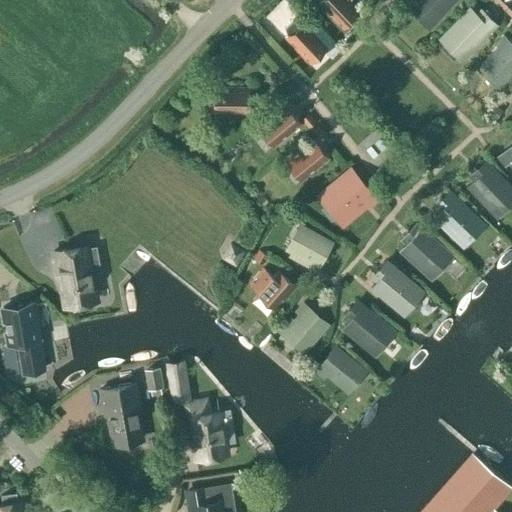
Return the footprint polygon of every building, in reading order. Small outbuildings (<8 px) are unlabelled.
[(343,29),(360,12),(349,0),(321,0),(318,3),(343,29)] [(443,8),(450,0),(416,0),(415,1),(436,20),(446,10),(443,8)] [(478,17),(472,10),(449,33),(468,54),(478,44),(476,41),(494,23),(483,12),(478,17)] [(309,64),(327,47),(303,21),(300,24),(291,20),(284,27),(287,36),(285,38),(309,64)] [(488,64),(502,79),(511,69),(511,44),(504,37),(497,45),(502,50),(488,64)] [(248,113),(248,88),(213,88),(213,113),(248,113)] [(258,129),(273,148),(301,126),(285,107),(258,129)] [(301,182),(328,159),(313,141),(285,163),(301,182)] [(511,145),(498,158),(505,166),(511,159),(511,145)] [(492,208),(511,189),(511,188),(505,180),(502,183),(483,162),(472,173),(477,178),(470,184),(492,208)] [(369,205),(377,199),(353,170),(327,192),(347,216),(366,201),(369,205)] [(459,238),(479,218),(470,210),(468,212),(448,193),(437,204),(442,209),(436,215),(459,238)] [(435,240),(433,243),(414,225),(404,237),(409,241),(403,248),(427,270),(446,250),(435,240)] [(317,270),(330,246),(301,230),(288,255),(317,270)] [(66,305),(94,300),(89,274),(101,272),(96,246),(89,247),(89,245),(54,251),(56,266),(59,265),(66,305)] [(399,307),(415,288),(384,262),(374,274),(379,279),(373,286),(399,307)] [(275,310),(295,286),(277,270),(272,276),(262,267),(248,283),(258,292),(256,295),(275,310)] [(44,368),(33,302),(1,307),(7,345),(17,343),(22,372),(44,368)] [(306,343),(325,321),(304,303),(297,311),(303,316),(291,331),(306,343)] [(370,347),(388,325),(377,316),(375,319),(355,303),(346,315),(351,319),(345,326),(370,347)] [(332,348),(314,370),(322,377),(328,371),(343,384),(356,368),(332,348)] [(191,400),(184,359),(164,362),(171,403),(191,400)] [(162,386),(158,366),(143,369),(147,389),(162,386)] [(142,438),(141,437),(153,434),(150,419),(138,421),(136,410),(142,409),(137,383),(101,389),(104,404),(107,404),(114,443),(142,438)] [(190,417),(197,457),(224,453),(218,413),(207,414),(205,400),(185,403),(187,418),(190,417)] [(511,485),(474,452),(421,511),(498,511),(493,507),(511,485)] [(234,511),(231,484),(203,488),(187,491),(189,511),(234,511)] [(17,503),(16,493),(1,495),(2,506),(0,506),(0,511),(19,511),(18,503),(17,503)]
